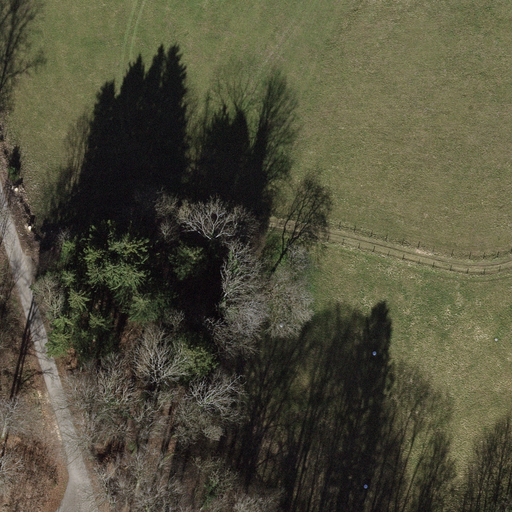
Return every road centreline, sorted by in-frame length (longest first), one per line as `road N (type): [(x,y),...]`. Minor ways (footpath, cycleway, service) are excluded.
road 1 (track): [(19,271),(196,220),(246,216),(473,267),(511,257)]
road 2 (track): [(0,215),(95,511)]
